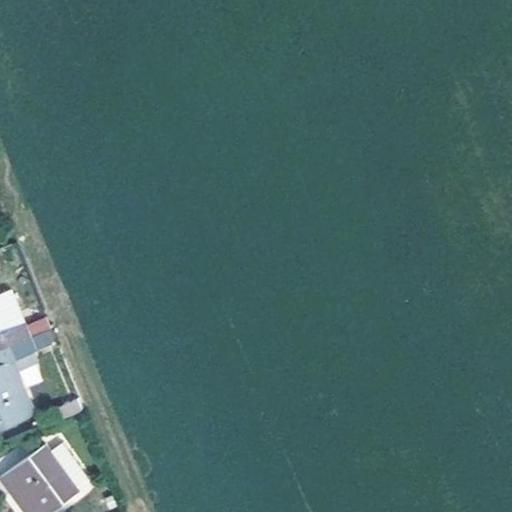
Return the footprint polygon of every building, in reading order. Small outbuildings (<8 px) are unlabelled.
[(0,351),(35,337),(30,325),(7,333),(0,316),(0,351)] [(35,337),(0,351),(0,363),(1,367),(0,366),(0,431),(40,417),(21,369),(17,360),(27,356),(58,344),(52,331),(35,337)] [(30,366),(27,356),(17,360),(21,369),(30,366)] [(92,410),(88,400),(75,406),(78,415),(92,410)] [(95,473),(72,442),(56,452),(79,485),(95,473)] [(56,452),(51,445),(7,476),(32,511),(55,511),(84,492),(79,485),(56,452)]
